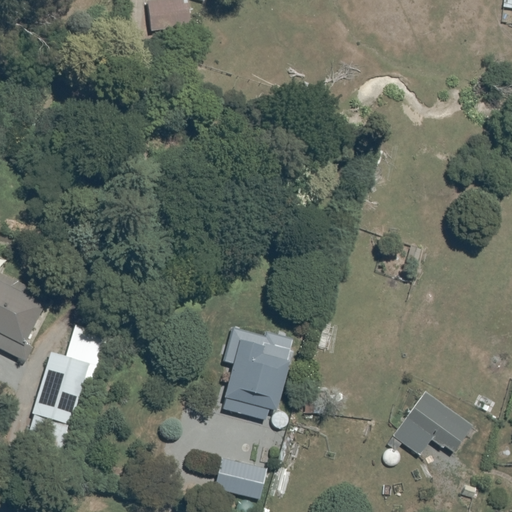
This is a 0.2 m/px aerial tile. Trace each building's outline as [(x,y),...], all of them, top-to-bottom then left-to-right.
[(185,0),(145,0),(142,0),(146,32),(189,27),(185,0)] [(22,289),(0,278),(0,350),(22,362),(29,347),(22,343),(41,305),(20,294),(22,289)] [(287,339),(230,327),(224,356),(229,357),(217,410),(261,420),(264,408),(271,410),(287,339)] [(85,364),(47,353),(20,447),(58,458),(85,364)] [(466,425),(418,394),(390,438),(415,454),(425,439),(448,453),(466,425)] [(262,469),(218,458),(211,489),(255,499),(262,469)]
